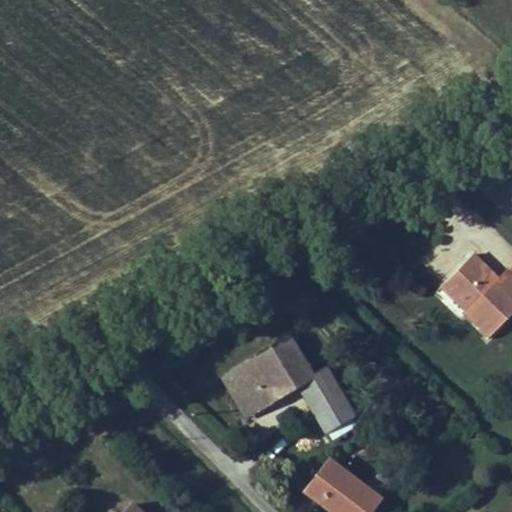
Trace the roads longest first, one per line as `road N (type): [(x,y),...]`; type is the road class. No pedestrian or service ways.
road 1 (secondary): [(106,339),(511,114)]
road 2 (residential): [(275,511),(106,339)]
road 3 (secondary): [(0,398),(106,339)]
